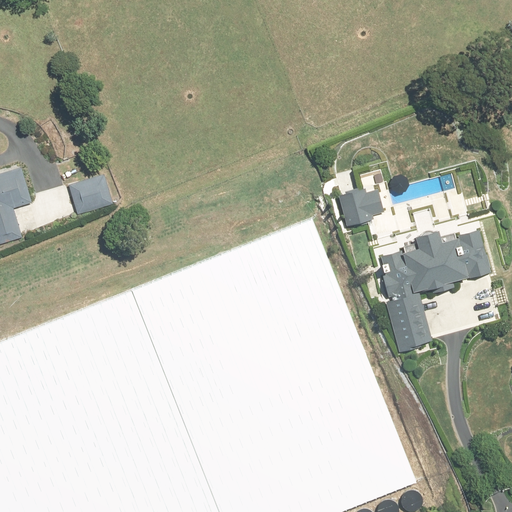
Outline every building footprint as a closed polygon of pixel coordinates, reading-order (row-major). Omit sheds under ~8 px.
[(384,170),(375,173),(379,185),(388,181),(384,170)] [(0,247),(12,244),(3,218),(24,212),(12,173),(0,176),(0,247)] [(94,187),(55,196),(62,224),(101,215),(94,187)] [(456,188),(446,191),(452,217),(470,213),(465,193),(457,195),(456,188)] [(334,204),(321,207),(328,239),(357,232),(364,224),(371,220),(368,198),(355,200),(354,197),(335,200),(334,204)] [(317,222),(0,345),(0,495),(6,511),(339,511),(419,481),(317,222)] [(404,255),(363,265),(386,361),(421,351),(409,304),(480,285),(469,238),(432,247),(429,239),(403,245),(404,255)] [(410,492),(408,493),(407,494),(406,496),(405,498),(405,500),(405,502),(405,504),(406,506),(407,507),(408,509),(409,510),(411,511),(413,511),(414,511),(417,511),(419,511),(420,511),(422,510),(424,509),(425,508),(426,506),(427,504),(427,502),(427,500),(427,498),(426,496),(425,495),(424,493),(422,492),(421,491),(419,490),(417,490),(415,490),(413,490),(411,491),(410,492)] [(385,500),(383,502),(382,503),(381,505),(380,507),(380,509),(380,510),(379,511),(401,511),(402,511),(402,509),(402,507),(401,505),(400,503),(399,502),(397,501),(396,500),(394,499),(392,499),(390,499),(388,499),(386,499),(385,500)]
